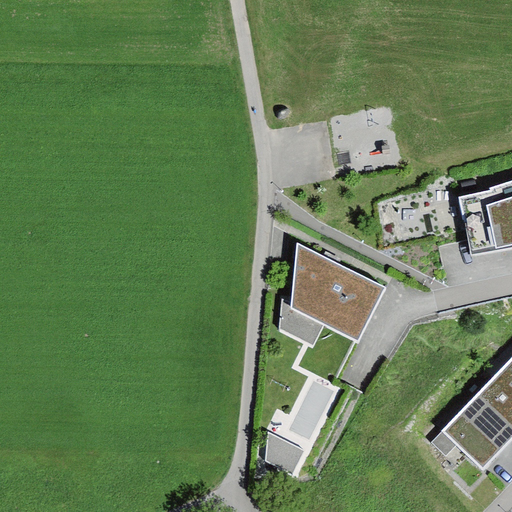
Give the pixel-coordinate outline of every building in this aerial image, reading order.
[(459,199),(471,259),(511,250),(511,183),(490,190),(491,193),(459,199)] [(331,261),(298,245),(292,303),(282,300),(279,331),(313,348),(323,328),(359,346),(387,290),(331,261)] [(511,360),(496,379),(511,394),(511,360)] [(511,394),(496,379),(470,405),(511,444),(511,442),(511,394)] [(511,444),(470,405),(432,444),(446,458),(456,448),(483,474),(511,444)] [(305,453),(268,434),(266,463),(293,477),(305,453)]
